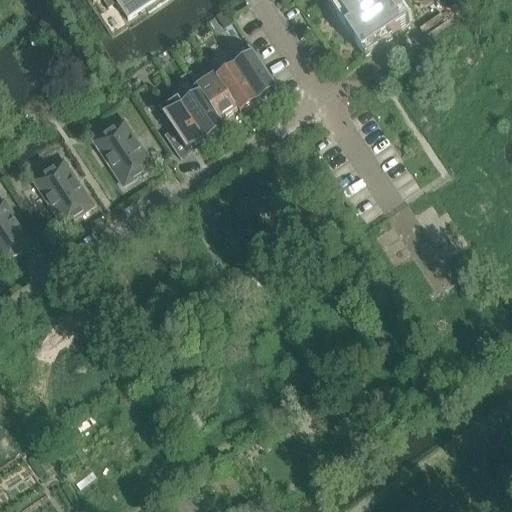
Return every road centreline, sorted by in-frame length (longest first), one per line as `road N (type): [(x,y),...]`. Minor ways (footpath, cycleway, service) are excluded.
road 1 (residential): [(0,315),(320,103)]
road 2 (residential): [(320,103),(473,0)]
road 3 (residential): [(320,103),(252,0)]
